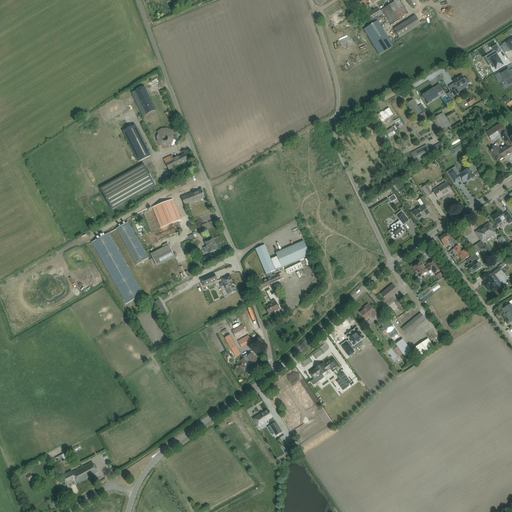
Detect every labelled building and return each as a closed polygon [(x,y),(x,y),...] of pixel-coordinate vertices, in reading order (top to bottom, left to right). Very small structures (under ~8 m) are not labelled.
[(357,0),(356,1),(361,8),(362,7),(363,9),(367,6),(366,4),(371,0),(374,3),(377,0),(357,0)] [(370,22),(378,17),(384,13),(391,23),(407,13),(399,0),(393,0),(394,2),(380,11),(378,7),(365,15),(370,22)] [(394,29),(399,38),(421,24),(415,15),(394,29)] [(372,25),(364,30),(372,42),(385,34),(378,22),(381,20),(378,17),(370,22),(372,25)] [(507,41),(503,44),(508,52),(511,50),(511,51),(511,40),(508,43),(507,41)] [(494,56),(488,59),(492,64),(495,70),(504,65),(497,54),(502,51),(497,44),(491,48),(493,51),(491,52),(494,56)] [(496,75),(495,76),(499,82),(500,81),(504,79),(508,85),(511,83),(511,73),(508,68),(496,75)] [(453,81),(458,88),(466,83),(467,84),(471,82),(468,78),(465,80),(462,75),(453,81)] [(145,87),(132,93),(138,105),(141,103),(147,114),(156,110),(145,87)] [(456,88),(451,92),(454,97),(459,93),(456,88)] [(427,92),(422,95),(428,104),(439,97),(437,94),(436,92),(434,89),(428,92),(427,92)] [(450,92),(446,94),(450,99),(451,99),(453,102),(455,101),(450,92)] [(507,95),(503,98),(507,104),(511,101),(507,95)] [(407,104),(415,116),(417,114),(420,119),(422,117),(424,120),(427,117),(424,112),(426,111),(422,104),(418,107),(413,100),(411,101),(410,99),(407,101),(408,103),(407,104)] [(386,114),(380,118),(385,126),(388,124),(388,123),(396,118),(392,111),(386,115),(386,114)] [(451,126),(443,113),(433,119),(440,132),(451,126)] [(395,132),(404,126),(402,122),(392,128),(395,132)] [(511,139),(501,122),(487,131),(486,132),(492,141),(501,136),(506,145),(500,149),(498,146),(490,151),(494,156),(495,156),(498,161),(504,157),(503,156),(511,151),(511,152),(511,151),(511,139)] [(136,125),(123,131),(138,162),(139,161),(151,155),(136,125)] [(449,132),(451,139),(461,135),(459,129),(449,132)] [(426,145),(410,153),(416,163),(444,148),(441,143),(429,149),(426,145)] [(163,159),(168,169),(184,163),(188,161),(185,154),(174,159),(172,155),(167,157),(163,159)] [(100,189),(112,210),(156,185),(144,164),(100,189)] [(475,164),(469,167),(473,173),(479,169),(475,164)] [(452,168),(446,172),(454,184),(461,180),(460,179),(461,178),(464,182),(470,178),(471,179),(472,180),(473,180),(474,179),(475,178),(475,177),(475,176),(472,172),(468,166),(466,166),(464,167),(464,169),(465,170),(460,173),(459,174),(457,175),(452,168)] [(452,191),(446,183),(434,191),(438,198),(446,193),(447,194),(452,191)] [(420,188),(422,190),(423,190),(427,197),(433,193),(427,184),(423,187),(421,185),(419,186),(420,188)] [(201,189),(182,197),(185,205),(205,198),(201,189)] [(413,212),(416,216),(418,220),(425,215),(426,216),(429,214),(426,209),(430,206),(427,202),(424,196),(420,199),(424,205),(413,212)] [(173,199),(152,207),(160,228),(181,220),(173,199)] [(395,239),(405,231),(401,226),(403,224),(403,225),(409,221),(402,211),(396,215),(400,220),(398,222),(399,224),(396,226),(394,224),(391,226),(393,229),(390,231),(392,235),(391,236),(394,239),(395,238),(395,239)] [(492,217),(495,221),(497,224),(500,222),(501,222),(504,220),(504,221),(506,220),(509,223),(511,221),(511,218),(510,216),(507,212),(504,215),(502,212),(499,214),(498,213),(492,217)] [(116,229),(137,265),(148,258),(128,222),(116,229)] [(482,230),(476,233),(481,241),(485,238),(486,239),(495,233),(489,223),(484,227),(485,229),(482,230)] [(452,238),(449,232),(440,238),(444,246),(448,244),(446,241),(449,239),(450,240),(449,240),(454,248),(460,244),(455,236),(452,238)] [(144,295),(109,233),(92,242),(126,304),(144,295)] [(506,241),(502,236),(497,240),(501,245),(506,241)] [(205,243),(209,253),(213,251),(218,249),(216,246),(213,239),(208,241),(205,243)] [(277,257),(271,259),(275,270),(282,267),(310,255),(304,241),(276,253),(277,257)] [(151,254),(156,265),(174,256),(169,245),(151,254)] [(265,245),(256,249),(266,274),(271,272),(275,270),(271,259),(265,245)] [(462,251),(458,245),(453,249),(459,258),(460,258),(462,261),(470,256),(465,249),(462,251)] [(485,247),(480,250),(484,257),(491,253),(486,246),(485,247)] [(469,265),(467,266),(470,270),(472,272),(471,272),(472,274),(476,271),(479,269),(481,267),(477,261),(479,259),(475,254),(473,255),(473,256),(469,259),(469,258),(472,262),(469,265)] [(441,270),(434,260),(427,264),(428,265),(425,268),(420,262),(413,268),(420,277),(427,271),(431,269),(434,274),(441,270)] [(304,261),(301,262),(285,270),(287,275),(306,266),(304,261)] [(483,284),(486,287),(488,290),(489,289),(493,294),(499,289),(491,278),(501,270),(498,266),(497,266),(496,265),(489,270),(490,272),(488,273),(488,272),(481,277),(485,283),(483,284)] [(266,274),(266,275),(268,279),(270,284),(284,278),(281,273),(277,275),(276,274),(272,275),(271,272),(266,274)] [(214,274),(201,280),(203,286),(217,280),(214,274)] [(229,276),(222,279),(229,294),(236,291),(231,278),(230,279),(229,276)] [(262,289),(270,284),(268,279),(258,284),(259,285),(260,285),(262,289)] [(434,285),(436,290),(444,286),(441,281),(434,285)] [(399,292),(393,284),(381,294),(389,304),(394,300),(392,297),(399,292)] [(162,317),(166,315),(167,314),(159,299),(154,302),(162,317)] [(272,304),(265,307),(269,315),(280,309),(275,300),(271,302),(272,304)] [(505,308),(502,310),(510,322),(511,321),(511,300),(509,302),(511,304),(505,308),(505,307),(504,308),(505,308)] [(360,313),(366,320),(371,315),(374,318),(377,315),(375,312),(369,304),(365,307),(366,309),(360,313)] [(406,334),(425,319),(421,313),(401,329),(406,334)] [(385,336),(388,334),(391,338),(398,333),(387,318),(380,323),(383,327),(380,329),(385,336)] [(236,338),(242,335),(247,332),(243,325),(232,331),(236,338)] [(346,341),(340,345),(348,356),(354,352),(350,347),(353,345),(351,343),(358,338),(360,340),(364,337),(357,327),(346,335),(349,340),(346,341)] [(230,335),(225,338),(231,349),(236,345),(230,335)] [(249,336),(244,338),(238,342),(241,347),(251,341),(249,336)] [(413,356),(403,339),(396,344),(405,358),(406,357),(407,356),(409,359),(413,356)] [(428,339),(416,347),(421,356),(434,347),(428,339)] [(244,358),(241,360),(243,365),(247,363),(248,364),(249,365),(251,364),(257,360),(253,353),(252,353),(251,352),(243,357),(244,358)] [(311,373),(310,375),(313,379),(316,377),(319,381),(324,377),(322,374),(330,368),(332,372),(336,369),(337,370),(340,367),(333,359),(324,365),(324,364),(315,370),(311,373)] [(340,379),(337,382),(343,391),(350,386),(348,384),(351,382),(344,373),(338,377),(340,379)] [(272,417),(268,411),(261,415),(261,414),(254,418),(256,421),(255,422),(258,427),(263,424),(262,423),(269,419),(272,424),(269,426),(276,436),(282,432),(276,422),(275,422),(272,417)] [(95,468),(92,462),(64,476),(68,484),(76,480),(77,483),(98,472),(95,468)]
